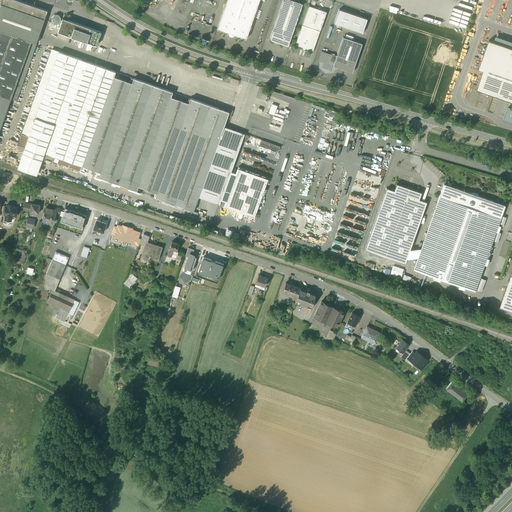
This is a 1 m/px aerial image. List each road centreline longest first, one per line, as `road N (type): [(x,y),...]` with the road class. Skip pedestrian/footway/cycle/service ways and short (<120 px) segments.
road 1 (residential): [(0,188),(78,201),(320,284),(366,304),(488,392)]
road 2 (secondary): [(106,6),(234,65),(511,144)]
road 3 (track): [(266,511),(113,446)]
road 4 (track): [(494,398),(418,511)]
